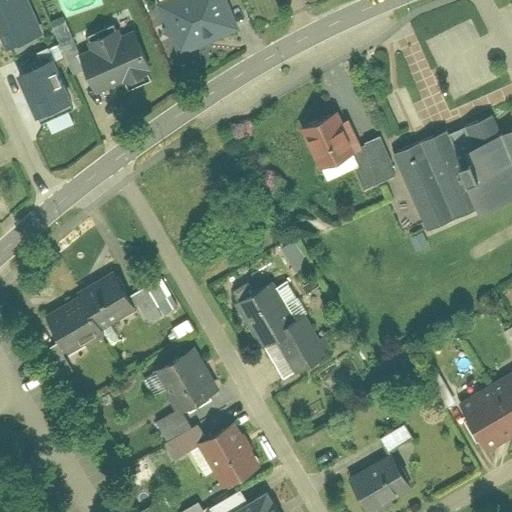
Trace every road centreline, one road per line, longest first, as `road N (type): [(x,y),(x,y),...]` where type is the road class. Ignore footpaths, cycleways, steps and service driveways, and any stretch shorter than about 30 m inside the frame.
road 1 (residential): [(114,169),(317,511)]
road 2 (tertiary): [(403,0),(252,72),(114,169)]
road 3 (residential): [(0,86),(64,206)]
